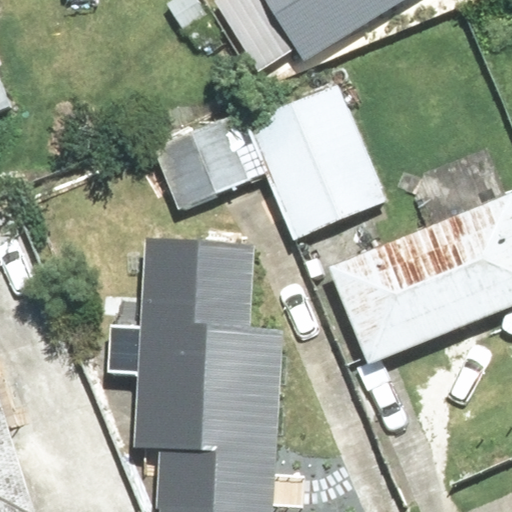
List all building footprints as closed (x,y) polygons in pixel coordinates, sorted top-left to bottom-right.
[(279,0),(308,45),(381,0),(279,0)] [(0,111),(11,106),(0,82),(0,111)] [(177,213),(266,176),(295,244),(391,203),(340,82),(244,123),(230,91),(142,128),(177,213)] [(511,207),(347,267),(383,364),(511,317),(511,207)] [(260,244),(158,240),(149,447),(173,449),(170,511),(276,511),(285,328),(256,327),(260,244)] [(0,511),(43,511),(0,352),(0,511)]
